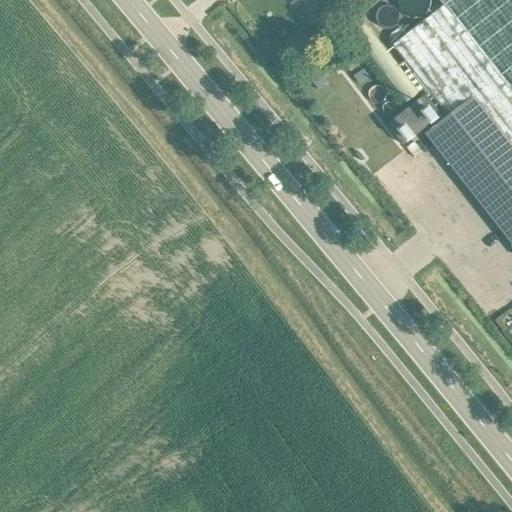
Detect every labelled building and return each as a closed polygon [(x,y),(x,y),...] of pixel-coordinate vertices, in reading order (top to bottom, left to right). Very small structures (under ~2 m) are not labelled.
[(511,0),(438,0),(443,6),(393,45),(448,116),(426,134),(511,243),(511,0)] [(405,103),(418,93),(358,18),(346,28),(405,103)] [(353,56),(344,63),(350,73),(360,66),(353,56)] [(364,70),(354,77),(359,84),(369,77),(364,70)] [(323,77),(314,83),(319,90),(328,83),(323,77)] [(425,95),(387,124),(403,145),(441,115),(425,95)]
